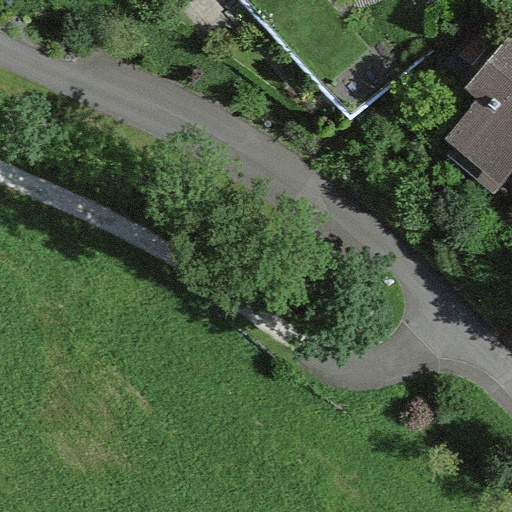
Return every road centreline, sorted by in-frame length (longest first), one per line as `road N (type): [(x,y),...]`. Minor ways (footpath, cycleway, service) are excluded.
road 1 (residential): [(511,382),(316,193),(214,132),(0,32)]
road 2 (track): [(0,176),(157,247),(306,373),(345,385),(382,376),(453,327)]
